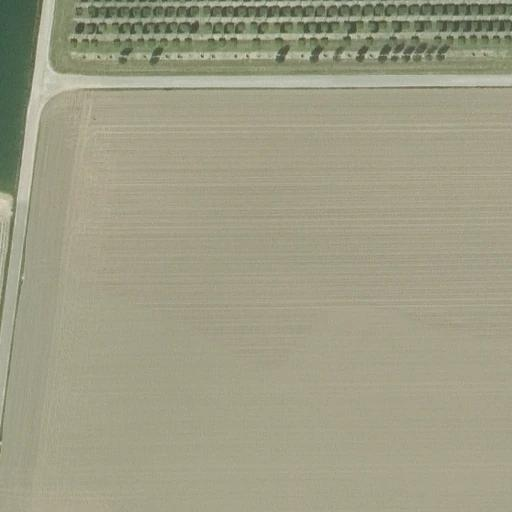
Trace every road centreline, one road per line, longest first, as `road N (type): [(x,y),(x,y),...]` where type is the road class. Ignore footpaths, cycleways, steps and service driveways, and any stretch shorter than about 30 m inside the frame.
road 1 (track): [(36,86),(511,83)]
road 2 (track): [(36,86),(0,375)]
